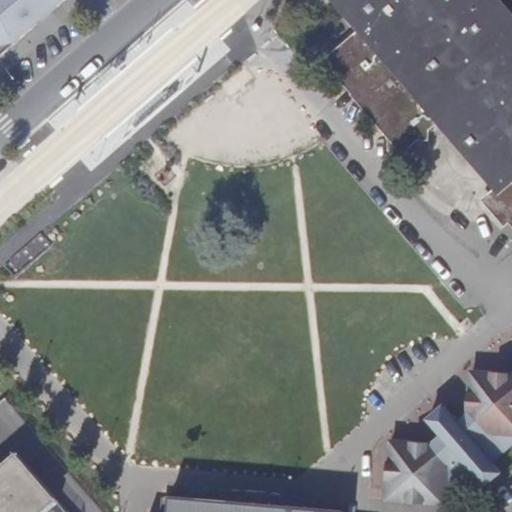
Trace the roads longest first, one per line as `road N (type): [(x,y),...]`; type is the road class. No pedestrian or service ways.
road 1 (residential): [(158,0),(0,135)]
road 2 (unknown): [(97,511),(0,391)]
